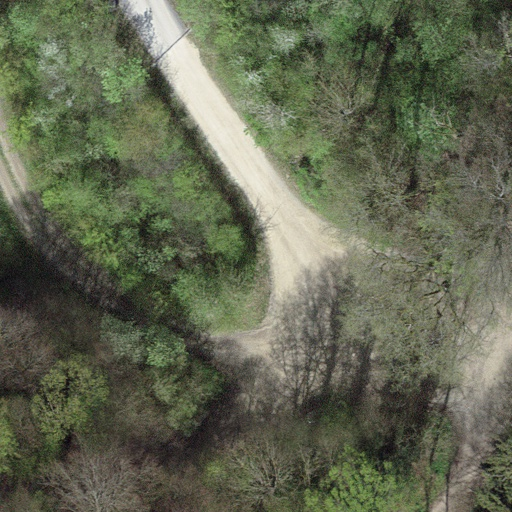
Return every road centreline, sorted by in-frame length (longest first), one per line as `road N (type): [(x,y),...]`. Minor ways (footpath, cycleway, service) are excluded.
road 1 (track): [(433,326),(310,369),(249,367),(162,340),(91,287),(35,220),(0,153)]
road 2 (track): [(138,0),(169,64),(433,326)]
road 3 (track): [(117,511),(213,460),(310,369)]
road 4 (track): [(433,326),(507,388),(468,511)]
